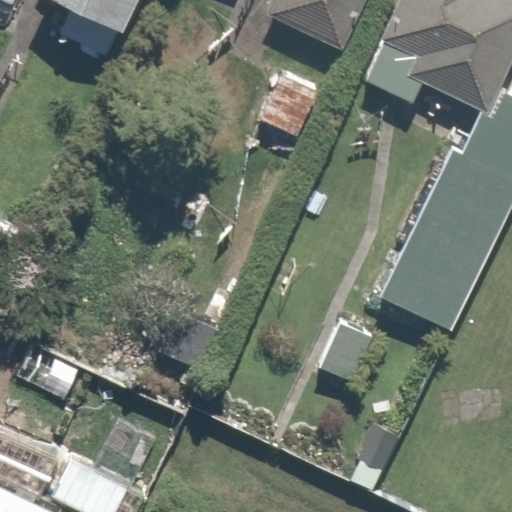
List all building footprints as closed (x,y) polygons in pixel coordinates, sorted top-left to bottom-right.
[(64,0),(113,21),(122,0),(64,0)] [(340,42),(358,0),(268,0),(264,10),(340,42)] [(487,103),(511,50),(511,0),(394,0),(378,35),(414,52),(408,65),(487,103)] [(318,78),(264,56),(241,115),(294,137),(318,78)] [(372,330),(331,310),(306,362),(346,382),(372,330)]
